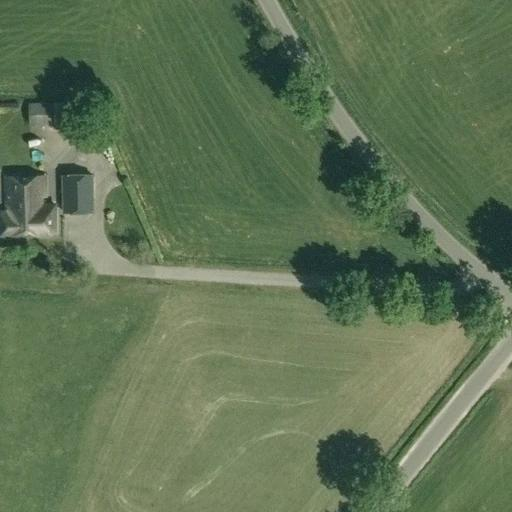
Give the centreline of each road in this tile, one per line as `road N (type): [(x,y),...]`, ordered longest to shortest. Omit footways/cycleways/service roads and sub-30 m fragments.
road 1 (unclassified): [(511,297),(392,178),(331,98),(273,0)]
road 2 (unclassified): [(364,511),(511,332)]
